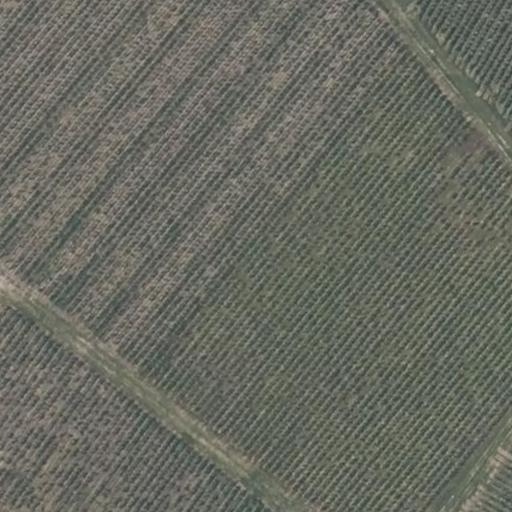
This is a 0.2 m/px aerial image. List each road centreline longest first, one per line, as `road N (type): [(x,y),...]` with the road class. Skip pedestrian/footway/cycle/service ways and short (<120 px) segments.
road 1 (track): [(0,289),(285,511)]
road 2 (track): [(379,0),(511,170)]
road 3 (track): [(441,511),(511,415)]
